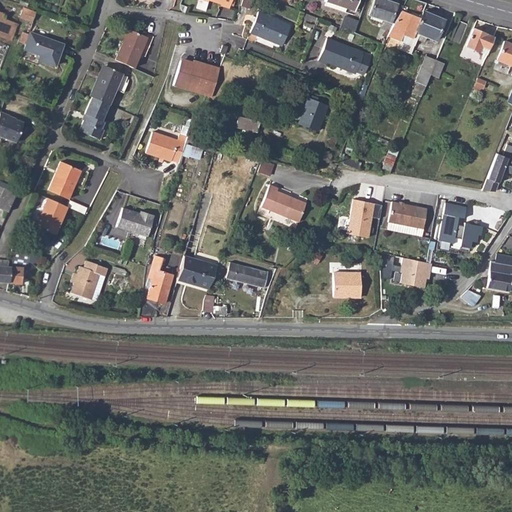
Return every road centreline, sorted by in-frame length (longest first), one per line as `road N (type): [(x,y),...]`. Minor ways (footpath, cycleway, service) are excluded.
road 1 (tertiary): [(384,331),(109,326),(0,299)]
road 2 (residential): [(511,224),(474,277),(434,305),(397,312),(384,331)]
road 3 (residential): [(49,140),(105,9)]
road 4 (tertiary): [(511,335),(384,331)]
